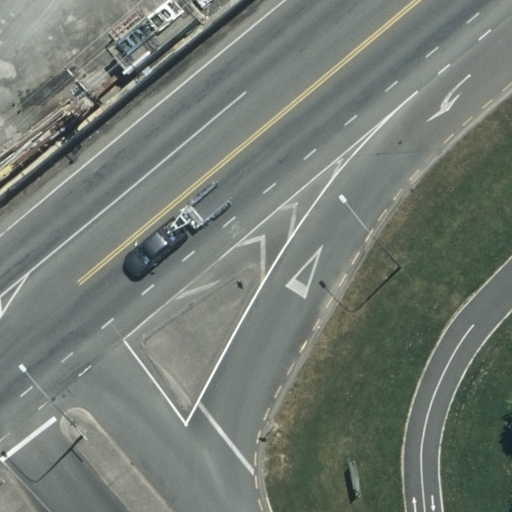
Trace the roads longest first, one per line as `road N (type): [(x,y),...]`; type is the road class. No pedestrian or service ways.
road 1 (secondary): [(462,0),(253,377),(231,448),(231,511)]
road 2 (secondary): [(412,0),(44,284)]
road 3 (residential): [(44,284),(208,511)]
road 4 (residential): [(79,511),(0,417)]
